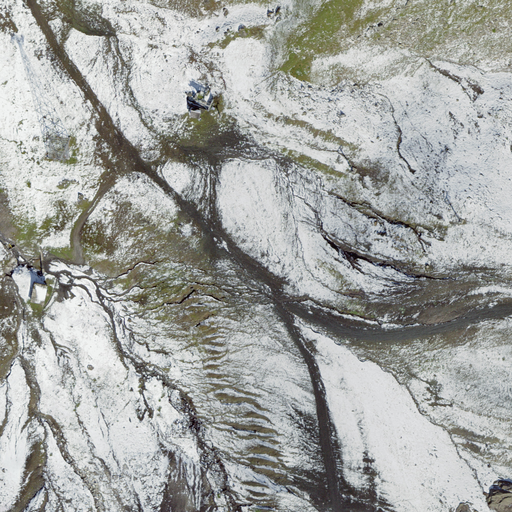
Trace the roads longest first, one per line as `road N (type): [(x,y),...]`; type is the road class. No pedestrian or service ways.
road 1 (track): [(286,303),(351,331),(380,334),(511,310)]
road 2 (track): [(124,142),(286,303)]
road 3 (track): [(338,511),(319,390),(286,303)]
road 4 (track): [(52,0),(90,109),(124,142)]
road 5 (track): [(82,259),(76,225),(124,142)]
